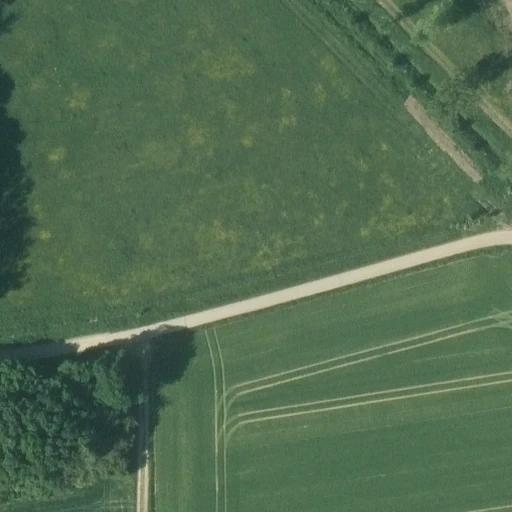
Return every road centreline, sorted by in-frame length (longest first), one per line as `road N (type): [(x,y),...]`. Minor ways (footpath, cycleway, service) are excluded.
road 1 (unclassified): [(511,240),(487,239),(132,336)]
road 2 (track): [(320,0),(511,202)]
road 3 (track): [(136,511),(132,336)]
road 4 (unclassified): [(0,360),(132,336)]
